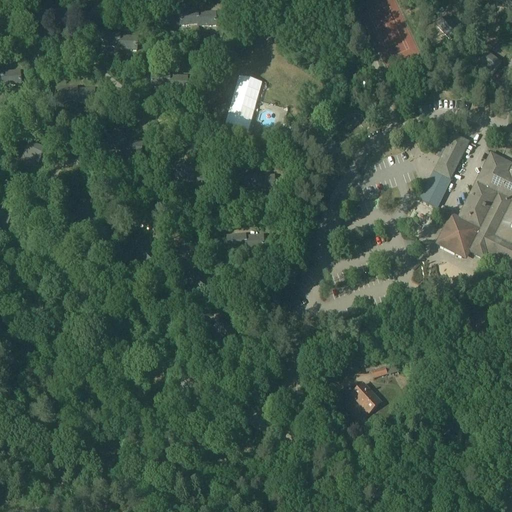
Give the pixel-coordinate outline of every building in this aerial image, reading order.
[(490,0),(489,8),(506,10),(509,0),(490,0)] [(181,27),(198,26),(198,15),(198,13),(191,13),(180,14),(181,27)] [(198,28),(216,27),(215,14),(205,15),(198,15),(198,26),(198,28)] [(446,18),(436,27),(449,42),(460,32),(450,22),(446,18)] [(100,47),(118,49),(121,37),(121,34),(113,34),(102,33),(100,47)] [(127,37),(121,37),(118,49),(118,51),(137,52),(138,38),(127,37)] [(487,53),(477,68),(483,71),(492,77),(501,63),(487,53)] [(21,71),(3,73),(2,85),(2,87),(22,86),(21,71)] [(152,88),(169,88),(170,78),(170,75),(152,75),(152,88)] [(187,78),(170,78),(169,88),(169,91),(187,91),(187,78)] [(76,102),(77,103),(78,90),(78,88),(58,88),(58,103),(76,102)] [(95,89),(78,90),(77,103),(77,105),(96,104),(95,89)] [(374,95),(369,97),(372,107),(378,105),(374,95)] [(105,151),(122,153),(126,141),(126,139),(107,136),(105,151)] [(315,143),(301,136),(296,147),(310,154),(315,143)] [(453,137),(435,173),(450,181),(468,144),(453,137)] [(30,141),(22,157),(38,165),(46,148),(30,141)] [(143,143),(126,141),(122,153),(121,155),(141,158),(143,143)] [(511,166),(491,156),(458,220),(451,216),(438,241),(440,247),(462,258),(468,256),(469,253),(484,260),(487,253),(511,265),(511,166)] [(175,178),(191,184),(195,174),(196,172),(179,166),(175,178)] [(212,180),(195,174),(191,184),(190,186),(207,192),(212,180)] [(239,189),(256,189),(257,178),(256,176),(249,176),(239,176),(239,189)] [(257,178),(256,189),(257,191),(274,190),(274,177),(262,178),(257,178)] [(74,215),(87,230),(98,220),(89,211),(91,209),(87,205),(74,215)] [(0,207),(0,227),(5,231),(14,215),(0,207)] [(227,251),(245,250),(246,237),(246,235),(239,236),(226,237),(227,251)] [(251,237),(246,237),(245,250),(246,252),(265,250),(263,236),(251,237)] [(133,255),(147,269),(157,258),(151,251),(148,249),(149,248),(144,243),(133,255)] [(184,282),(199,295),(209,284),(198,275),(200,273),(196,270),(184,282)] [(213,332),(230,342),(238,330),(225,322),(227,320),(223,318),(213,332)] [(389,360),(388,360),(370,366),(371,371),(374,380),(388,376),(387,375),(392,373),(398,371),(396,364),(391,366),(389,360)] [(374,398),(371,395),(372,395),(363,385),(351,396),(368,415),(381,404),(374,398)]
